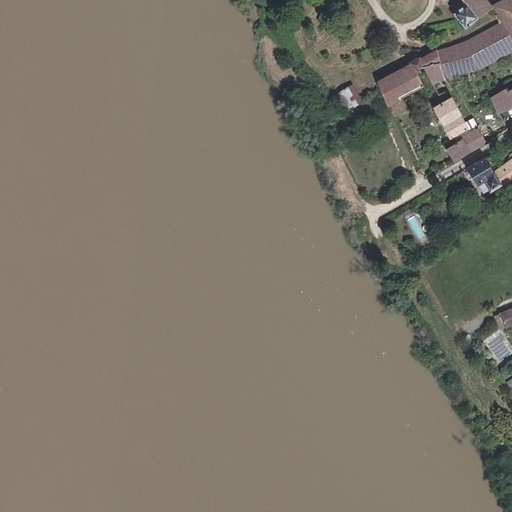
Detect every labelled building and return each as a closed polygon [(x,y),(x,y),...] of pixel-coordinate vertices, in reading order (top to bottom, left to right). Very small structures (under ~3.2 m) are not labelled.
[(439,61),(446,76),(466,71),(478,67),(511,50),(511,0),(464,0),(466,1),(453,11),(464,25),(484,8),(493,4),(503,19),(467,39),(433,51),(378,79),(383,90),(390,106),(424,88),(417,73),(439,61)] [(452,89),(446,76),(439,61),(417,73),(424,88),(390,106),(395,117),(452,89)] [(511,85),(492,95),(501,111),(511,104),(511,85)] [(347,111),(362,103),(352,86),(338,95),(347,111)] [(459,141),(448,148),(455,160),(511,128),(502,112),(473,131),(463,114),(453,96),(436,107),(452,136),(455,134),(459,141)] [(486,157),(469,168),(480,184),(487,180),(493,189),(495,187),(497,189),(511,179),(511,160),(495,171),(486,157)]
